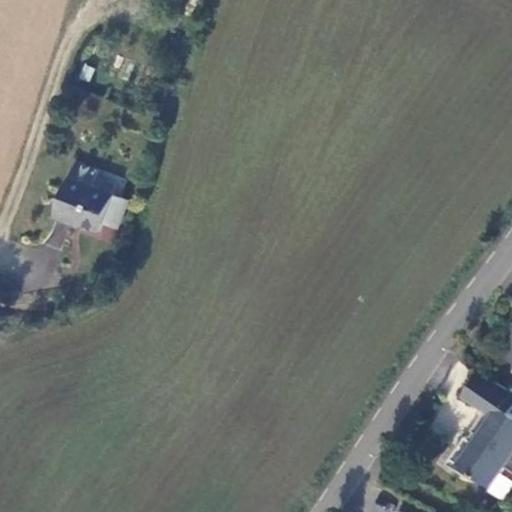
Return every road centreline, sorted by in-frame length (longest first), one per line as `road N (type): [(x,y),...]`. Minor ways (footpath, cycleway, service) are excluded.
road 1 (tertiary): [(511,245),(432,348),(325,511)]
road 2 (unknown): [(69,0),(0,240)]
